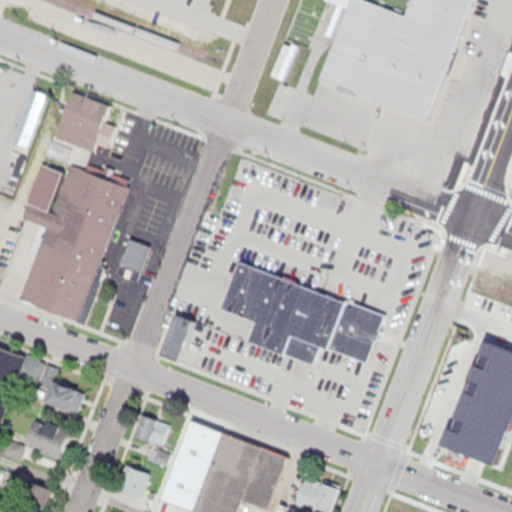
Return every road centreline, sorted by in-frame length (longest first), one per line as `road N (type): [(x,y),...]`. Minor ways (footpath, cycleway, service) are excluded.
road 1 (residential): [(0,317),(509,511)]
road 2 (tertiary): [(469,217),(0,35)]
road 3 (residential): [(75,511),(225,124)]
road 4 (tertiary): [(358,511),(469,217)]
